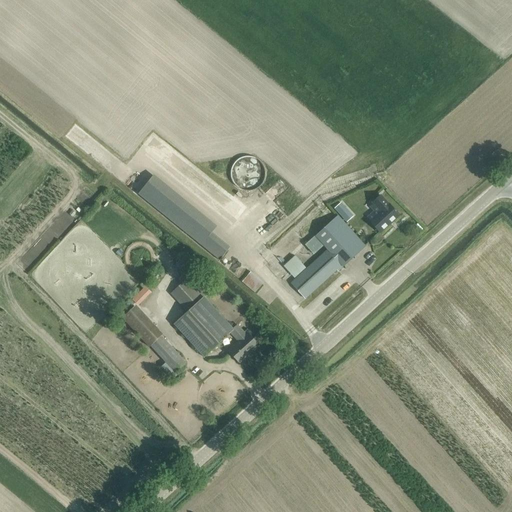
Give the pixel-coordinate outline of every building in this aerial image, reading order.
[(150,137),(144,146),(166,160),(172,150),(150,137)] [(255,169),(255,158),(241,159),(242,179),(259,178),(258,169),(255,169)] [(281,178),(264,189),(273,202),(289,190),(281,178)] [(394,210),(389,204),(388,205),(380,196),(373,203),(381,212),(370,222),(380,233),(399,215),(395,212),(396,211),(395,209),(394,210)] [(341,203),(334,209),(344,221),(351,214),(341,203)] [(264,236),(276,224),(269,216),(256,228),(264,236)] [(313,255),(323,245),(327,250),(291,283),(305,299),(337,270),(338,271),(365,246),(337,216),(305,245),(313,255)] [(205,231),(195,244),(214,259),(223,246),(205,231)] [(294,256),(283,266),(294,278),(306,268),(294,256)] [(254,293),(263,283),(250,272),(241,282),(254,293)] [(233,329),(203,297),(186,279),(170,294),(187,312),(174,324),(204,357),(230,332),(239,341),(228,351),(239,363),(258,345),(248,333),(250,332),(247,329),(243,332),(237,325),(233,329)] [(145,286),(132,299),(137,304),(150,291),(145,286)] [(185,363),(161,336),(163,334),(136,305),(122,318),(149,347),(151,346),(175,372),(185,363)]
